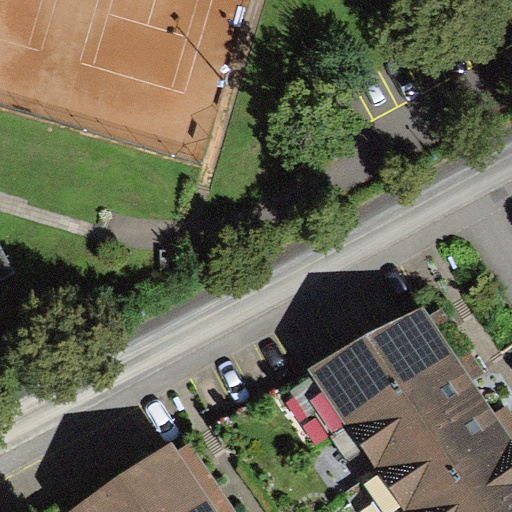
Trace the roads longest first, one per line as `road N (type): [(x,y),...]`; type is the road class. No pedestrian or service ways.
road 1 (residential): [(511,154),(0,423)]
road 2 (unknown): [(398,213),(511,379)]
